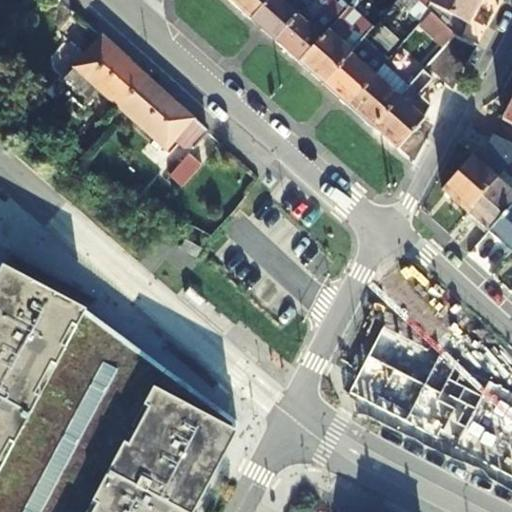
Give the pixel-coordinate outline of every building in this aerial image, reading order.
[(228,0),(250,19),(266,0),(228,0)] [(266,0),(250,19),(274,40),(305,5),(304,4),(303,5),(297,0),(266,0)] [(337,0),(327,12),(337,20),(352,4),(354,0),(337,0)] [(415,0),(429,12),(435,17),(454,34),(455,35),(459,37),(477,0),(415,0)] [(337,20),(322,38),(299,63),(323,84),(358,43),(374,25),(352,4),(337,20)] [(274,40),(299,63),(322,38),(313,29),(321,20),(305,5),(274,40)] [(454,34),(435,17),(428,27),(447,44),(454,34)] [(358,43),(383,66),(397,48),(399,47),(374,25),(358,43)] [(146,77),(100,36),(69,72),(96,95),(100,92),(118,108),(146,77)] [(323,84),(348,106),(383,66),(358,43),(323,84)] [(383,66),(407,88),(421,72),(397,48),(383,66)] [(348,106),(372,127),(374,125),(407,88),(383,66),(348,106)] [(372,127),(396,150),(422,119),(421,116),(429,108),(417,96),(430,80),(422,72),(421,72),(407,88),(374,125),(372,127)] [(146,77),(118,108),(166,150),(175,141),(184,151),(192,150),(208,132),(146,77)] [(511,95),(502,116),(511,121),(511,95)] [(511,160),(511,144),(494,135),(480,165),(471,156),(441,189),(467,212),(495,179),(511,160)] [(189,153),(170,175),(181,184),(183,185),(202,164),(189,153)] [(467,212),(488,231),(511,204),(511,194),(495,179),(467,212)] [(270,258),(290,237),(246,197),(227,218),(270,258)] [(511,204),(488,231),(509,249),(511,245),(511,204)] [(0,511),(190,511),(237,424),(86,312),(4,269),(0,276),(0,511)] [(511,389),(381,325),(348,391),(511,476),(511,389)]
